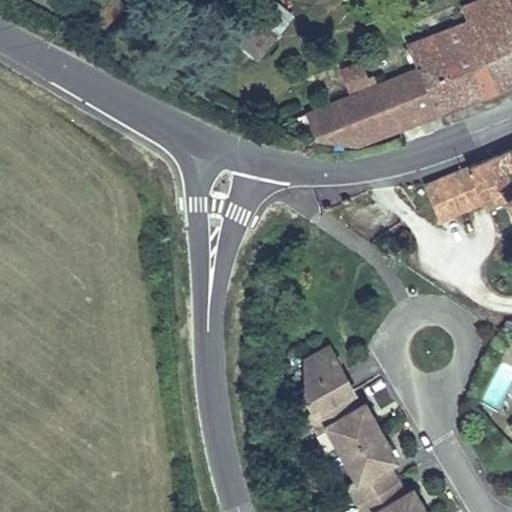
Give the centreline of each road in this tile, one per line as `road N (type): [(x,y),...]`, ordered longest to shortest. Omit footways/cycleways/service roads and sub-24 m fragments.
road 1 (unclassified): [(264,161),(341,172),(384,165),(511,115)]
road 2 (tertiary): [(0,37),(195,136)]
road 3 (tertiary): [(207,320),(220,452),(238,511)]
road 4 (unknown): [(384,165),(409,210),(491,294),(511,301)]
road 5 (tertiary): [(195,136),(189,199),(207,320)]
road 6 (residential): [(490,511),(442,439),(429,345)]
road 7 (tertiary): [(207,320),(264,161)]
